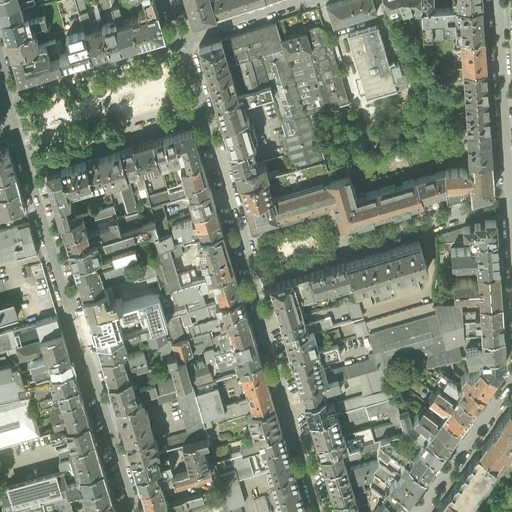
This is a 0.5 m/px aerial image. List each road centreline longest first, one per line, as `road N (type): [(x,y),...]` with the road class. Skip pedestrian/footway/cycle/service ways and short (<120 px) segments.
road 1 (residential): [(320,511),(203,111)]
road 2 (residential): [(27,164),(134,511)]
road 3 (residential): [(510,201),(497,0)]
road 4 (residential): [(27,164),(203,111)]
road 5 (residential): [(180,44),(9,95)]
road 6 (residential): [(510,201),(349,247)]
road 7 (residential): [(419,511),(511,382)]
road 8 (residential): [(302,0),(180,44)]
